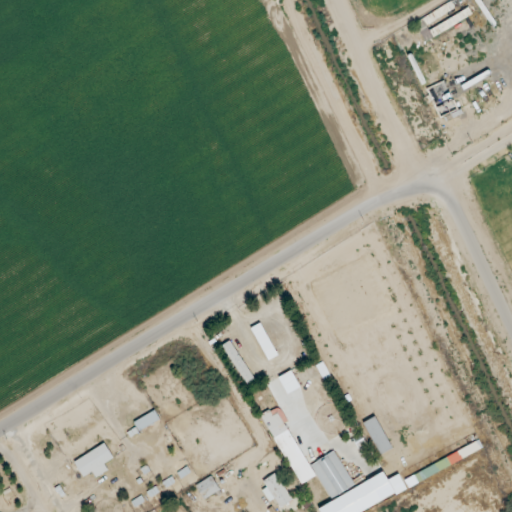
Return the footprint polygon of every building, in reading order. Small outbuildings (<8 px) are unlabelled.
[(277,356),(260,324),(250,329),(268,361),(277,356)] [(222,346),(246,386),(254,381),(229,341),(222,346)] [(278,377),(285,394),(299,389),(292,371),(278,377)] [(319,511),(360,511),(441,473),(437,464),(402,482),(398,475),(387,481),(383,473),(353,488),(336,452),(307,466),(285,423),(287,422),(279,406),(262,415),(297,486),(318,476),(331,503),(318,509),(319,511)] [(392,449),(375,417),(363,423),(379,455),(392,449)] [(83,478),(92,472),(95,478),(107,471),(103,464),(113,459),(104,444),(73,463),(83,478)] [(282,482),(280,483),(275,474),(260,482),(270,501),(274,499),(279,508),(292,501),(282,482)] [(195,486),(203,500),(219,491),(211,477),(195,486)]
